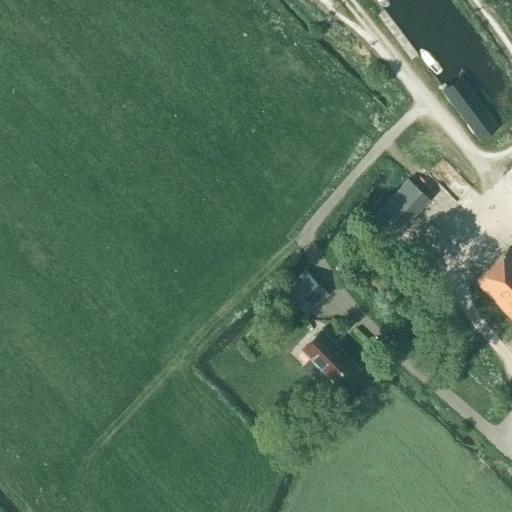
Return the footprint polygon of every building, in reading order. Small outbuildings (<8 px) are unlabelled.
[(440,92),(478,144),(500,128),(462,76),(440,92)] [(368,221),(389,242),(429,200),(407,179),(368,221)] [(511,252),(508,248),(475,280),(511,318),(511,252)] [(328,294),(310,276),(305,271),(284,293),(307,315),(328,294)] [(322,370),(331,380),(351,360),(320,329),(301,348),(310,358),(301,366),(314,378),(322,370)]
